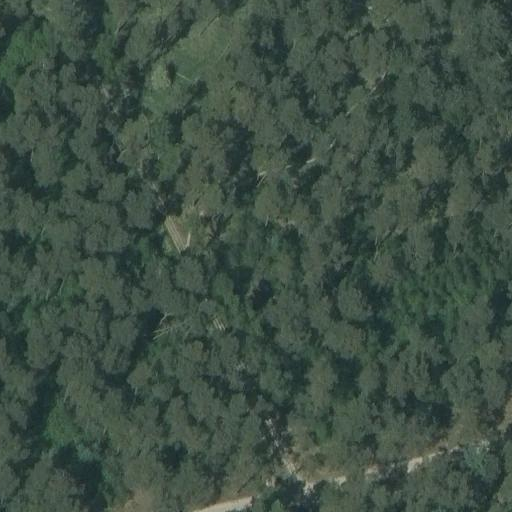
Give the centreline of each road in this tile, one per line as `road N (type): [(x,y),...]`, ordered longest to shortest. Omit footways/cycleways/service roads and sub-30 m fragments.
road 1 (track): [(240,511),(511,444)]
road 2 (track): [(186,278),(74,39)]
road 3 (track): [(307,511),(186,278)]
